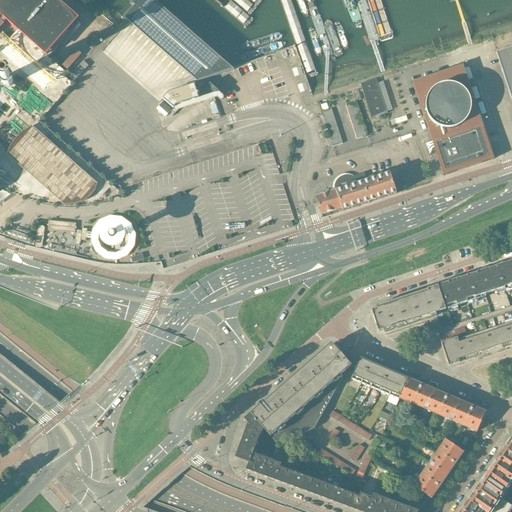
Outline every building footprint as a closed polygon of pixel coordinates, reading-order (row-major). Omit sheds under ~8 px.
[(6,0),(8,1),(0,9),(0,17),(1,16),(13,26),(19,20),(39,39),(34,44),(34,43),(32,45),(46,56),(47,55),(78,20),(79,19),(78,17),(77,18),(57,0),(6,0)] [(233,70),(153,0),(135,0),(132,4),(135,7),(124,19),(197,83),(233,70)] [(3,42),(3,52),(0,51),(0,59),(16,59),(16,41),(3,42)] [(511,47),(496,53),(500,63),(499,63),(511,103),(511,47)] [(482,122),(462,58),(394,78),(394,80),(404,114),(425,107),(428,116),(441,112),(448,134),(482,122)] [(360,84),(371,119),(387,114),(375,79),(360,84)] [(218,92),(209,83),(212,95),(217,94),(218,92)] [(168,93),(162,100),(173,109),(175,107),(190,102),(192,102),(196,100),(198,99),(199,99),(194,84),(168,93)] [(358,108),(356,102),(346,105),(347,111),(358,108)] [(360,113),(358,108),(347,111),(349,117),(360,113)] [(333,116),(331,110),(321,113),(323,119),(333,116)] [(362,119),(360,113),(349,117),(351,122),(362,119)] [(335,121),(333,116),(323,119),(325,125),(335,121)] [(363,125),(362,119),(351,122),(353,128),(363,125)] [(337,127),(335,121),(325,125),(326,130),(337,127)] [(365,131),(363,125),(353,128),(355,134),(365,131)] [(480,125),(434,141),(445,175),(492,160),(480,125)] [(339,133),(337,127),(326,130),(328,136),(339,133)] [(367,136),(365,131),(355,134),(357,140),(364,137),(367,136)] [(340,138),(339,133),(328,136),(330,142),(340,138)] [(342,144),(340,138),(330,142),(332,147),(342,144)] [(335,192),(336,191),(366,181),(364,173),(351,177),(350,176),(349,176),(348,176),(346,176),(345,176),(344,176),(343,176),(342,176),(340,177),(339,178),(337,180),(336,182),(335,183),(334,185),(334,188),(334,190),(335,192)] [(390,174),(370,180),(377,200),(396,194),(390,174)] [(377,200),(370,180),(366,181),(336,191),(342,209),(342,210),(342,211),(377,200)] [(336,191),(335,192),(315,198),(318,204),(321,216),(342,210),(342,209),(336,191)] [(74,230),(75,220),(48,219),(47,229),(74,230)] [(38,243),(42,228),(40,226),(36,224),(31,244),(35,245),(38,243)] [(85,239),(86,227),(81,226),(81,229),(76,228),(74,240),(79,241),(80,238),(85,239)] [(511,261),(498,266),(505,288),(506,291),(511,288),(511,261)] [(498,266),(479,273),(470,276),(477,298),(505,288),(498,266)] [(470,276),(459,279),(439,286),(440,286),(447,310),(477,300),(477,298),(470,276)] [(428,292),(377,309),(371,311),(375,322),(378,332),(430,315),(430,314),(434,313),(435,314),(445,310),(438,286),(427,290),(428,292)] [(464,362),(511,345),(511,325),(459,343),(457,338),(441,343),(448,367),(459,363),(458,360),(463,359),(464,362)] [(263,407),(261,405),(250,414),(264,431),(278,446),(314,429),(346,370),(351,366),(341,355),(343,351),(329,345),(328,347),(316,357),(318,359),(263,407)] [(408,380),(379,367),(360,359),(351,379),(399,400),(400,398),(408,380)] [(434,391),(408,380),(400,398),(426,409),(434,391)] [(460,402),(434,391),(426,409),(452,421),(460,402)] [(485,413),(460,402),(452,421),(477,432),(485,413)] [(339,416),(332,411),(329,416),(336,421),(339,416)] [(258,439),(260,435),(264,431),(250,414),(244,420),(248,424),(235,458),(249,463),(252,454),(258,439)] [(355,426),(342,417),(339,422),(352,431),(355,426)] [(372,436),(358,427),(355,433),(368,441),(372,436)] [(334,429),(325,443),(331,446),(339,432),(334,429)] [(374,438),(355,478),(361,481),(379,441),(374,438)] [(445,440),(430,463),(447,475),(463,452),(445,440)] [(511,444),(509,442),(502,451),(511,458),(511,444)] [(355,471),(311,443),(308,448),(352,476),(355,471)] [(359,445),(350,459),(356,462),(364,448),(359,445)] [(511,458),(502,451),(497,459),(511,470),(511,458)] [(275,481),(280,468),(281,465),(253,454),(252,454),(249,463),(246,471),(275,481)] [(511,470),(497,459),(491,468),(511,482),(511,470)] [(447,475),(430,463),(413,487),(431,499),(447,475)] [(295,465),(292,472),(299,475),(302,467),(295,465)] [(292,472),(280,468),(275,481),(315,496),(320,483),(299,475),(292,472)] [(511,482),(491,468),(485,476),(507,490),(511,482)] [(485,476),(479,485),(501,499),(507,490),(485,476)] [(360,497),(320,483),(315,496),(355,511),(360,497)] [(468,500),(483,510),(485,511),(491,511),(501,499),(479,485),(468,500)] [(362,494),(360,497),(355,511),(358,511),(385,511),(390,501),(373,495),(372,498),(362,494)] [(468,500),(460,511),(481,511),(483,510),(468,500)] [(417,511),(418,511),(390,501),(385,511),(417,511)]
